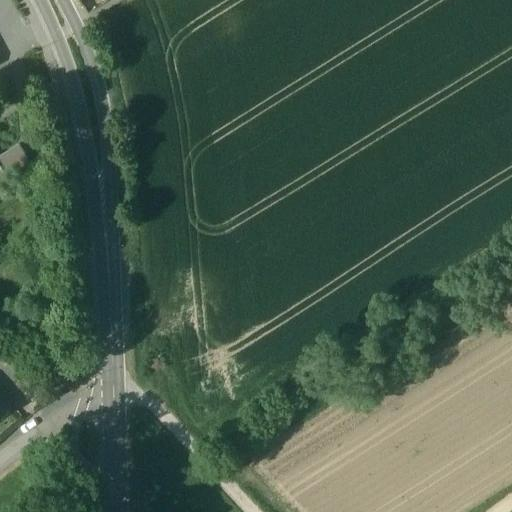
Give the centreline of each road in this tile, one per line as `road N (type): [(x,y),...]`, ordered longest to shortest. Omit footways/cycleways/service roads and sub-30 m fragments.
road 1 (tertiary): [(52,0),(98,131),(109,388)]
road 2 (residential): [(109,388),(0,470)]
road 3 (tertiary): [(109,388),(114,511)]
